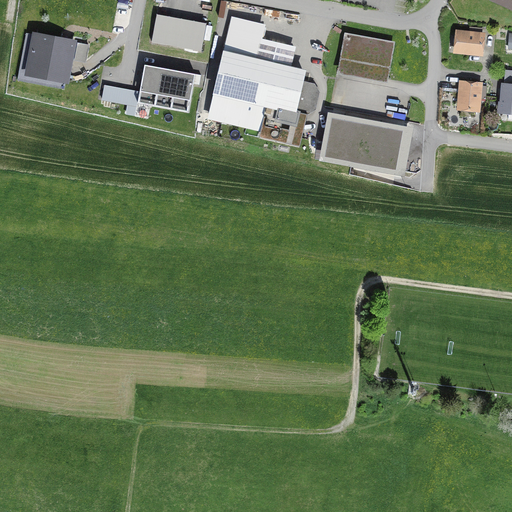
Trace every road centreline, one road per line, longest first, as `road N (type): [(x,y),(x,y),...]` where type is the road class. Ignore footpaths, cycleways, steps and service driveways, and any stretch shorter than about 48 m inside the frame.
road 1 (track): [(511,296),(372,281),(356,307),(351,416),(344,424),(330,431),(146,425),(126,511)]
road 2 (residential): [(273,0),(392,22),(423,17)]
